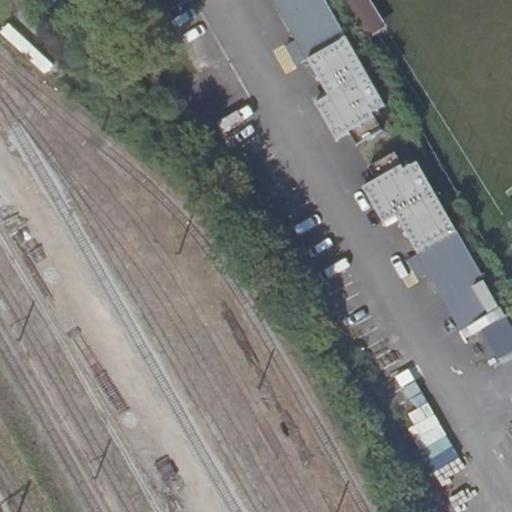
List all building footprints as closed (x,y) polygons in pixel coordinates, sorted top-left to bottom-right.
[(348,35),(327,0),(273,0),(308,59),(310,58),(348,35)] [(372,0),(342,0),(367,40),(389,26),(372,0)] [(386,104),(348,35),(310,58),(331,94),(317,102),(337,138),(377,116),(374,110),(386,104)] [(418,253),(459,230),(421,161),(407,168),(405,165),(366,186),(386,223),(398,216),(418,253)] [(502,308),(459,230),(418,253),(461,331),(502,308)]
